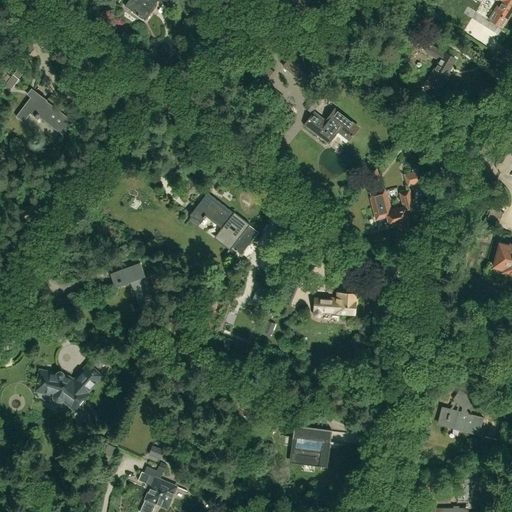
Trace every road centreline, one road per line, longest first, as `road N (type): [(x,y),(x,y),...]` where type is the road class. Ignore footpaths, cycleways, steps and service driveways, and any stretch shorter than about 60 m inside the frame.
road 1 (residential): [(412,293),(147,86)]
road 2 (residential): [(0,306),(147,86)]
road 3 (track): [(147,86),(353,0)]
road 4 (residential): [(389,511),(412,293)]
road 5 (residential): [(412,293),(451,186),(511,104)]
road 6 (residential): [(147,86),(30,0)]
road 7 (residential): [(511,375),(412,293)]
